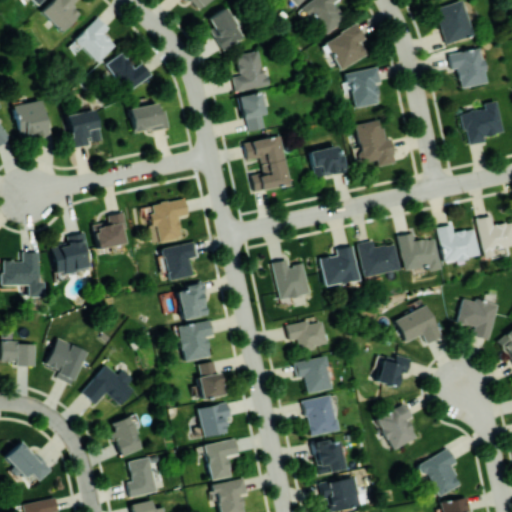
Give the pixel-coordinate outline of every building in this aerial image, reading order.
[(48,0),(38,11),(59,31),(78,11),(70,3),(72,0),(48,0)] [(206,0),(183,0),(184,1),(185,0),(189,0),(198,8),(206,0)] [(305,0),(302,2),(321,33),(344,19),(333,2),(335,0),(305,0)] [(443,42),(470,33),(460,0),(455,0),(432,7),(443,42)] [(219,49),(242,40),(228,5),(205,15),(219,49)] [(96,61),(113,43),(103,33),(108,27),(95,15),(72,39),(96,61)] [(337,68),(366,54),(360,42),(364,40),(356,23),(323,39),(337,68)] [(446,52),(448,68),(454,67),(458,86),(484,81),(478,46),(446,52)] [(232,89),(268,85),(267,74),(262,75),(259,49),(235,52),(237,74),(231,75),(232,89)] [(149,74),(140,61),(132,67),(119,50),(103,63),(125,93),(149,74)] [(342,71),(345,87),(350,87),(353,106),(377,102),(374,81),(378,80),(375,65),(342,71)] [(262,127),(260,112),(262,112),(260,91),(236,94),(239,118),(244,118),(245,129),(262,127)] [(46,133),(39,98),(11,104),(17,134),(38,130),(39,135),(46,133)] [(465,143),(482,140),(481,134),(501,131),(495,99),(482,102),(483,107),(459,111),(465,143)] [(163,108),(156,110),(154,101),(126,107),(131,132),(166,124),(163,108)] [(63,114),(70,146),(99,139),(92,108),(63,114)] [(353,123),(359,160),(374,157),(375,164),(393,161),(388,138),(383,138),(380,118),(353,123)] [(288,182),(279,133),(241,141),(245,158),(257,156),(260,171),(251,173),(254,189),(288,182)] [(306,149),(310,174),(344,170),(342,153),(336,154),(335,145),(306,149)] [(156,240),(179,236),(175,215),(184,213),(182,197),(149,203),(150,212),(147,213),(149,225),(153,224),(156,240)] [(122,242),(120,228),(124,227),(121,210),(105,212),(106,220),(89,223),(93,247),(122,242)] [(490,247),(511,243),(511,227),(511,220),(490,224),(489,214),(473,216),(480,257),(491,255),(490,247)] [(476,253),(470,227),(450,231),(449,223),(434,226),(440,261),(454,258),(456,264),(465,262),(464,255),(476,253)] [(52,273),(85,267),(82,250),(85,249),(82,231),(63,234),(65,244),(47,247),(52,273)] [(394,234),(401,269),(424,264),(425,269),(437,267),(431,236),(412,240),(410,231),(394,234)] [(396,269),(393,242),(371,245),(370,239),(355,241),(359,274),(396,269)] [(187,256),(193,255),(191,241),(160,245),(165,278),(190,275),(187,256)] [(322,285),(356,278),(349,243),(333,247),(334,253),(317,257),(322,285)] [(0,283),(25,283),(25,295),(41,295),(40,280),(36,280),(35,250),(18,251),(19,259),(0,259),(0,283)] [(269,261),(277,298),(307,292),(300,262),(286,265),(284,257),(269,261)] [(179,318),(205,313),(199,280),(182,283),(183,288),(173,290),(179,318)] [(495,304),(460,296),(455,321),(472,325),(470,334),(487,338),(495,304)] [(393,317),(402,341),(420,333),(423,341),(438,335),(426,304),(393,317)] [(180,359),(207,355),(204,334),(210,333),(207,318),(174,324),(180,359)] [(294,337),(296,349),(324,344),(319,320),(305,322),(304,319),(283,323),(286,339),(294,337)] [(511,361),(511,325),(495,340),(511,361)] [(43,363),(56,369),(53,376),(69,383),(85,350),(55,336),(43,363)] [(32,341),(0,340),(0,362),(32,363),(32,341)] [(408,357),(393,353),(392,357),(381,354),(373,380),(393,386),(398,371),(403,372),(408,357)] [(304,391),(329,387),(322,354),(292,360),(295,376),(301,375),(304,391)] [(195,362),(197,375),(194,376),(198,397),(220,394),(215,359),(195,362)] [(79,391),(93,403),(104,390),(119,403),(132,388),(126,383),(131,376),(120,367),(115,373),(103,363),(79,391)] [(301,398),(306,434),(334,430),(329,394),(301,398)] [(222,401),(195,407),(201,435),(228,430),(222,401)] [(390,449),(414,436),(405,418),(409,415),(402,402),(373,416),(390,449)] [(112,430),(109,432),(118,455),(140,446),(128,414),(109,421),(112,430)] [(201,443),(208,478),(229,474),(225,454),(235,452),(232,437),(201,443)] [(1,455),(21,477),(28,470),(36,480),(48,468),(20,438),(1,455)] [(336,440),(324,443),(323,438),(309,441),(315,472),(341,467),(336,440)] [(453,461),(446,448),(418,461),(434,495),(458,484),(449,463),(453,461)] [(126,459),(129,480),(124,480),(126,495),(154,491),(148,455),(126,459)] [(357,504),(352,475),(318,481),(323,510),(357,504)] [(218,511),(241,511),(238,492),(244,491),(241,476),(208,482),(210,492),(214,491),(218,511)] [(49,511),(55,511),(52,496),(20,502),(21,511),(49,511)] [(466,511),(463,496),(438,501),(440,511),(466,511)] [(161,511),(161,506),(150,507),(149,499),(128,501),(129,511),(161,511)]
